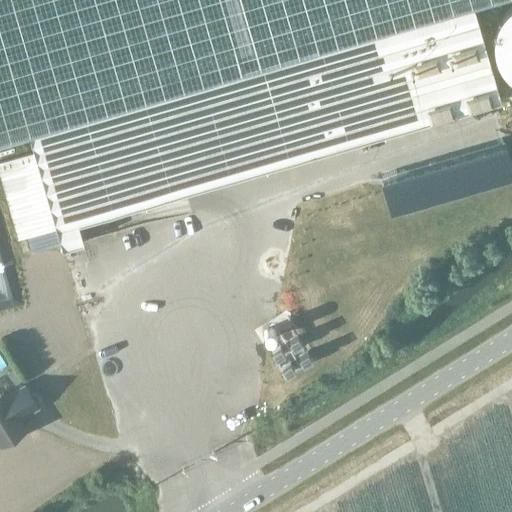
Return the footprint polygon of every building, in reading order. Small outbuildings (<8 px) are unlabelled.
[(0,0),(0,143),(29,135),(473,6),(495,0),(0,0)] [(473,6),(29,135),(35,157),(57,234),(61,248),(83,242),(77,223),(500,100),(473,6)] [(503,146),(383,181),(391,210),(511,174),(503,146)] [(35,157),(0,166),(0,182),(18,245),(57,234),(35,157)] [(244,261),(245,293),(275,292),(274,260),(244,261)] [(130,323),(106,325),(108,353),(133,351),(130,323)] [(234,348),(234,357),(255,359),(255,350),(234,348)] [(21,380),(0,393),(0,444),(25,429),(19,418),(37,407),(21,380)] [(244,385),(243,404),(254,404),(254,385),(244,385)]
